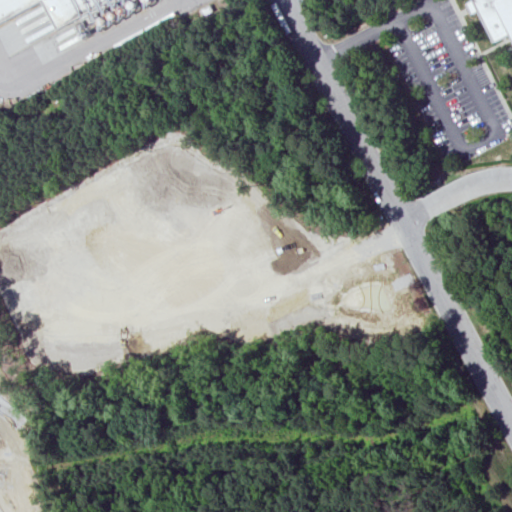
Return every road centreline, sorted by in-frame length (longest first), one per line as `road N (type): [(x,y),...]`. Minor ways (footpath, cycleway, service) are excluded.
road 1 (residential): [(284,0),(511,421)]
road 2 (residential): [(299,283),(400,216)]
